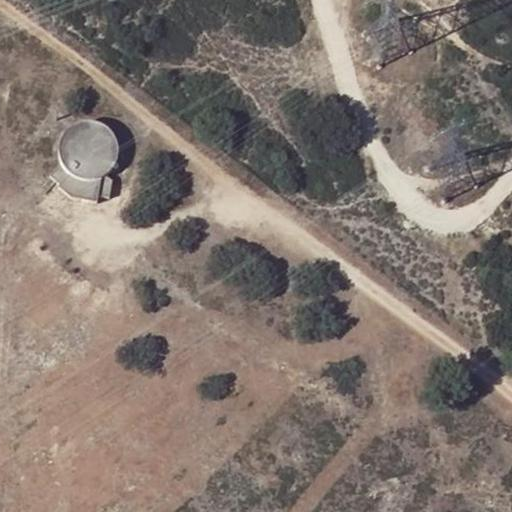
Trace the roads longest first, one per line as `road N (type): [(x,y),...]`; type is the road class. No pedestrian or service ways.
road 1 (track): [(511,386),(6,0)]
road 2 (track): [(511,170),(478,212),(417,209),(371,161),(324,0)]
